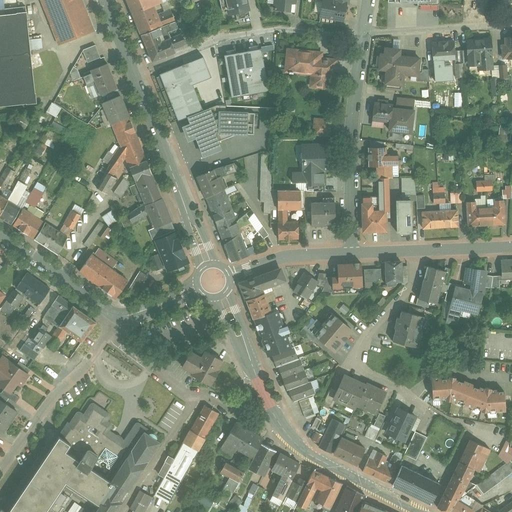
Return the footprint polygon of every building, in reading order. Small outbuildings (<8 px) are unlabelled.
[(95,31),(82,0),(41,0),(60,45),(95,31)] [(159,0),(127,0),(132,14),(153,6),(161,3),(159,0)] [(226,0),(230,14),(236,13),(249,10),(247,0),(226,0)] [(275,0),(275,9),(286,10),(286,11),(294,12),(295,3),(296,3),(295,0),(275,0)] [(331,0),(328,0),(323,0),(321,16),(344,20),(347,4),(347,3),(331,0)] [(0,9),(0,106),(27,103),(28,104),(35,103),(37,100),(36,93),(31,50),(29,36),(28,21),(27,12),(26,6),(0,9)] [(153,6),(132,14),(140,33),(160,25),(156,15),(153,6)] [(249,10),(236,13),(238,20),(251,17),(249,10)] [(156,15),(160,25),(174,21),(170,11),(156,15)] [(170,24),(158,29),(161,35),(173,30),(170,24)] [(156,29),(142,35),(147,47),(162,41),(156,29)] [(162,41),(147,47),(152,59),(154,60),(175,51),(174,47),(187,42),(181,34),(162,41)] [(511,37),(506,38),(506,45),(503,46),(504,58),(507,58),(507,59),(511,58),(511,37)] [(491,39),(468,40),(469,50),(470,63),(479,62),(480,70),(494,69),(492,55),(493,55),(491,39)] [(439,42),(432,43),(434,60),(435,60),(436,64),(435,64),(436,81),(446,81),(445,59),(456,58),(455,41),(448,42),(447,41),(440,41),(439,42)] [(96,45),(84,50),(83,51),(88,63),(101,57),(96,45)] [(404,58),(404,59),(400,59),(400,50),(401,50),(400,50),(387,48),(386,48),(386,49),(385,55),(382,54),(381,54),(381,55),(380,68),(380,69),(381,69),(387,70),(387,74),(386,74),(383,76),(383,80),(385,82),(386,83),(386,87),(385,87),(385,89),(386,89),(402,90),(403,85),(403,84),(404,74),(418,75),(418,76),(418,75),(419,70),(420,59),(420,58),(419,58),(405,57),(405,58),(404,57),(404,58)] [(224,57),(232,98),(268,92),(261,50),(224,57)] [(337,60),(318,58),(318,55),(318,54),(318,53),(317,53),(316,52),(302,51),(301,52),(301,54),(291,52),(290,62),(289,62),(288,62),(287,63),(287,70),(287,71),(290,72),(290,74),(293,74),(294,71),(313,73),(311,86),(330,88),(331,76),(336,76),(337,60)] [(189,117),(203,112),(193,86),(211,79),(203,58),(160,75),(178,122),(189,117)] [(77,61),(71,72),(78,76),(85,67),(77,61)] [(108,63),(91,70),(102,96),(118,89),(108,63)] [(507,65),(500,65),(501,79),(508,78),(507,65)] [(499,78),(492,78),(493,95),(500,95),(499,78)] [(455,107),(463,108),(464,93),(455,92),(455,107)] [(121,96),(104,103),(112,123),(129,116),(121,96)] [(415,99),(397,97),(396,109),(414,111),(415,99)] [(396,109),(393,108),(393,104),(388,104),(388,101),(379,100),(379,103),(375,102),(374,112),(372,113),(371,117),(373,118),(373,120),(391,122),(390,130),(412,133),(414,111),(396,109)] [(62,108),(53,103),(47,112),(56,117),(62,108)] [(203,112),(189,117),(192,123),(184,126),(188,136),(189,136),(193,137),(193,139),(197,137),(205,156),(221,150),(218,142),(239,134),(255,135),(255,113),(226,112),(226,106),(217,105),(203,112)] [(129,116),(112,123),(114,126),(121,144),(138,138),(129,116)] [(106,118),(95,123),(92,125),(97,129),(102,127),(107,126),(108,125),(106,118)] [(327,120),(315,119),(314,128),(316,128),(315,135),(330,136),(331,123),(327,122),(327,120)] [(425,139),(426,125),(419,125),(417,138),(425,139)] [(363,126),(362,134),(370,135),(371,126),(363,126)] [(501,127),(501,140),(511,140),(511,127),(501,127)] [(147,160),(138,138),(121,144),(126,157),(130,167),(147,160)] [(113,141),(104,155),(111,160),(114,155),(113,154),(119,145),(113,141)] [(111,160),(109,164),(110,165),(106,172),(113,176),(126,157),(121,144),(114,155),(111,160)] [(329,164),(328,145),(310,145),(311,152),(305,152),(306,161),(305,161),(305,164),(306,164),(306,169),(307,169),(307,172),(293,172),(293,183),(309,182),(309,178),(324,178),(324,170),(322,169),(321,165),(329,164)] [(387,147),(369,147),(370,153),(369,153),(368,156),(369,160),(370,160),(370,166),(377,166),(377,178),(379,178),(390,178),(392,178),(392,171),(393,170),(393,166),(392,165),(392,164),(387,164),(387,156),(387,147)] [(273,155),(261,154),(260,190),(261,190),(260,202),(264,202),(263,214),(271,214),(271,210),(271,190),(273,155)] [(399,164),(399,155),(387,156),(387,164),(392,164),(399,164)] [(147,160),(130,167),(136,180),(153,173),(147,160)] [(214,169),(198,175),(206,197),(223,188),(224,189),(226,188),(222,176),(238,171),(235,163),(214,169)] [(8,167),(0,180),(0,184),(6,188),(16,172),(8,167)] [(113,176),(106,172),(97,188),(107,194),(116,178),(113,176)] [(153,173),(136,180),(137,184),(133,186),(137,196),(141,194),(145,203),(162,197),(153,173)] [(125,178),(116,191),(124,197),(133,184),(125,178)] [(325,191),(325,178),(324,178),(309,178),(309,182),(309,191),(317,191),(325,191)] [(390,178),(379,178),(379,197),(379,204),(379,212),(386,212),(391,212),(390,178)] [(401,178),(402,196),(410,196),(416,195),(415,178),(401,178)] [(485,181),(477,182),(477,191),(486,191),(485,181)] [(226,188),(224,189),(227,196),(239,191),(235,184),(226,188)] [(26,189),(20,198),(26,202),(32,192),(28,190),(30,189),(27,187),(26,189)] [(44,193),(35,188),(32,192),(26,202),(35,207),(44,193)] [(223,188),(206,197),(207,199),(207,198),(209,204),(211,209),(213,214),(213,216),(214,216),(231,207),(227,196),(224,189),(223,188)] [(301,191),(278,190),(279,209),(287,209),(288,209),(301,209),(301,191)] [(53,192),(45,206),(51,209),(59,196),(53,192)] [(461,192),(451,193),(452,204),(462,203),(461,192)] [(9,200),(0,194),(0,216),(9,201),(9,200)] [(323,198),(323,202),(311,202),(312,223),(312,226),(326,225),(326,223),(335,223),(335,224),(336,224),(335,197),(323,198)] [(176,230),(163,198),(148,204),(148,205),(150,212),(156,227),(149,230),(153,240),(176,230)] [(138,200),(130,206),(133,210),(141,205),(138,200)] [(402,200),(396,200),(397,233),(412,232),(411,200),(402,200)] [(504,200),(496,200),(496,206),(486,207),(487,225),(492,225),(493,226),(499,226),(499,225),(505,224),(504,200)] [(21,208),(9,201),(0,216),(0,217),(12,224),(21,208)] [(486,207),(475,208),(475,201),(467,202),(468,226),(474,226),(475,227),(481,227),(480,225),(487,225),(486,207)] [(148,204),(140,206),(128,215),(132,223),(149,214),(149,213),(150,212),(148,205),(148,204)] [(379,204),(363,204),(364,229),(366,231),(377,231),(378,232),(382,232),(383,231),(386,230),(386,212),(379,212),(379,204)] [(231,207),(214,216),(218,224),(217,224),(218,226),(220,229),(219,230),(220,231),(222,235),(221,235),(222,236),(224,242),(224,243),(239,228),(237,223),(231,207)] [(43,222),(23,209),(14,225),(34,239),(43,222)] [(287,209),(279,209),(279,210),(279,222),(288,222),(288,209),(287,209)] [(458,210),(441,211),(441,227),(458,226),(458,210)] [(82,215),(74,211),(66,224),(74,229),(82,215)] [(441,211),(423,212),(423,228),(441,227),(441,211)] [(113,212),(103,216),(107,226),(117,222),(113,212)] [(239,228),(224,243),(231,259),(236,260),(256,253),(250,238),(248,236),(252,231),(255,234),(258,230),(263,225),(254,212),(250,217),(239,228)] [(246,213),(237,223),(239,228),(250,217),(246,213)] [(279,222),(278,222),(279,239),(287,238),(287,239),(292,239),(292,238),(299,238),(298,221),(288,222),(279,222)] [(68,237),(45,223),(35,240),(58,254),(68,237)] [(106,225),(98,235),(104,239),(111,229),(106,225)] [(269,234),(263,225),(258,230),(262,234),(262,235),(265,238),(269,234)] [(176,233),(157,241),(169,270),(188,262),(176,233)] [(118,261),(105,252),(99,260),(112,269),(118,261)] [(158,254),(151,257),(157,272),(160,271),(160,269),(163,268),(158,254)] [(99,260),(92,255),(80,271),(102,287),(102,288),(112,295),(116,297),(128,280),(112,269),(99,260)] [(511,261),(503,262),(503,261),(502,262),(503,277),(504,277),(511,276),(511,261)] [(402,262),(387,263),(388,286),(395,285),(397,284),(397,281),(401,281),(402,280),(402,279),(402,266),(402,262)] [(362,263),(338,264),(338,277),(333,277),(332,277),(333,288),(334,288),(363,286),(362,263)] [(445,271),(427,267),(422,286),(424,286),(421,299),(419,299),(430,302),(437,304),(443,279),(445,272),(445,271)] [(452,269),(446,268),(445,271),(445,272),(443,279),(449,280),(448,286),(452,269)] [(282,270),(280,269),(271,273),(275,284),(284,281),(285,279),(282,270)] [(382,269),(365,269),(365,282),(376,282),(382,276),(382,269)] [(452,302),(447,321),(458,324),(463,306),(480,311),(484,294),(485,287),(486,275),(487,271),(469,269),(464,289),(456,287),(452,302)] [(50,288),(27,272),(17,287),(40,303),(50,288)] [(271,273),(241,283),(247,300),(264,293),(262,289),(275,284),(271,273)] [(305,273),(294,291),(307,299),(316,285),(318,281),(305,273)] [(327,273),(320,273),(318,281),(316,285),(318,287),(324,288),(326,277),(327,273)] [(494,276),(486,275),(485,287),(492,288),(494,276)] [(500,276),(494,276),(492,288),(500,288),(500,276)] [(332,277),(326,277),(324,288),(322,293),(334,292),(334,288),(333,288),(332,277)] [(456,287),(449,285),(445,301),(452,302),(456,287)] [(14,290),(1,308),(10,314),(16,306),(23,296),(14,290)] [(247,300),(254,319),(255,318),(272,312),(265,293),(264,293),(247,300)] [(60,295),(45,317),(58,326),(62,320),(59,319),(61,316),(63,318),(66,314),(67,314),(73,305),(60,295)] [(430,302),(419,299),(418,298),(416,305),(429,308),(430,302)] [(97,322),(74,305),(60,326),(68,331),(82,342),(97,322)] [(422,309),(410,306),(409,313),(420,316),(422,309)] [(272,312),(255,318),(257,324),(258,324),(260,330),(259,330),(260,334),(263,335),(264,337),(263,340),(264,344),(265,344),(267,349),(266,350),(268,356),(273,355),(292,348),(286,333),(290,331),(288,326),(284,327),(278,310),(277,310),(272,312)] [(409,313),(402,311),(400,318),(398,317),(395,329),(396,329),(393,341),(415,347),(417,339),(420,340),(422,331),(420,331),(423,317),(425,318),(425,317),(420,316),(409,313)] [(333,313),(323,324),(317,319),(309,328),(309,329),(318,338),(335,352),(345,341),(344,340),(353,330),(333,313)] [(318,338),(309,329),(309,328),(306,325),(301,331),(314,342),(318,338)] [(60,326),(48,343),(56,348),(68,331),(60,326)] [(41,329),(33,340),(30,337),(18,354),(28,361),(31,358),(34,360),(39,353),(51,336),(41,329)] [(292,348),(273,355),(277,366),(279,366),(298,359),(294,347),(292,348)] [(223,361),(206,351),(202,358),(191,352),(182,366),(194,373),(192,375),(210,386),(223,361)] [(16,366),(3,357),(0,360),(0,365),(0,383),(5,388),(12,392),(18,384),(21,386),(28,375),(28,374),(16,366)] [(298,359),(279,366),(283,378),(305,370),(300,358),(298,359)] [(31,369),(20,361),(16,366),(28,374),(31,369)] [(305,370),(283,378),(288,390),(289,389),(309,382),(305,370)] [(366,386),(344,376),(340,385),(343,386),(337,399),(348,404),(348,402),(356,406),(355,407),(356,408),(358,403),(366,386)] [(480,389),(473,386),(474,384),(464,381),(464,382),(456,379),(456,377),(450,376),(449,378),(441,379),(441,377),(432,378),(433,397),(441,397),(441,399),(446,398),(446,400),(452,401),(453,399),(458,401),(458,400),(465,402),(465,404),(473,408),(474,406),(482,409),(482,411),(488,412),(488,410),(497,410),(497,412),(506,411),(505,391),(497,392),(497,390),(492,390),(492,388),(486,388),(485,389),(480,387),(480,389)] [(309,382),(289,389),(294,401),(315,394),(311,381),(309,382)] [(386,393),(367,384),(366,386),(358,403),(377,413),(386,393)] [(331,387),(324,401),(331,405),(338,390),(331,387)] [(20,398),(12,392),(5,388),(2,393),(9,398),(16,403),(20,398)] [(2,393),(0,391),(0,399),(6,404),(6,403),(9,398),(2,393)] [(6,404),(0,399),(0,413),(11,422),(18,412),(6,403),(6,404)] [(91,404),(84,415),(81,412),(80,412),(79,412),(78,412),(70,424),(69,423),(60,436),(58,434),(7,509),(11,511),(49,511),(57,502),(64,507),(71,496),(64,491),(65,489),(73,493),(96,509),(95,509),(96,509),(95,510),(95,511),(94,511),(115,511),(122,502),(119,500),(127,489),(128,490),(160,442),(157,440),(157,439),(158,438),(157,436),(157,435),(156,434),(139,423),(138,422),(137,423),(136,423),(123,443),(122,442),(122,440),(121,439),(120,437),(118,436),(116,436),(114,437),(114,436),(114,435),(114,434),(114,433),(113,433),(110,430),(112,426),(113,425),(112,424),(108,421),(110,417),(111,416),(110,415),(110,414),(94,403),(93,403),(92,403),(91,404)] [(219,413),(205,405),(191,430),(205,438),(219,413)] [(314,408),(304,412),(306,417),(316,414),(314,408)] [(416,416),(399,408),(387,432),(405,441),(416,416)] [(11,422),(0,413),(0,428),(4,432),(11,422)] [(380,413),(374,425),(381,428),(386,416),(380,413)] [(322,420),(317,417),(312,427),(317,429),(322,420)] [(345,425),(333,419),(320,447),(332,453),(344,428),(345,425)] [(264,439),(237,423),(226,441),(237,448),(253,457),(261,443),(264,439)] [(380,431),(370,426),(365,436),(376,441),(380,431)] [(205,438),(191,430),(184,442),(188,445),(179,461),(174,459),(172,463),(165,476),(153,497),(164,503),(180,474),(185,476),(205,438)] [(416,432),(405,455),(417,460),(427,437),(416,432)] [(366,448),(342,437),(334,454),(357,465),(366,448)] [(471,440),(438,507),(446,511),(449,511),(458,500),(464,491),(474,469),(480,471),(491,449),(471,440)] [(237,448),(226,441),(222,448),(233,455),(237,448)] [(506,442),(500,455),(508,462),(511,460),(511,459),(511,454),(511,453),(509,443),(506,442)] [(276,451),(261,443),(249,468),(264,476),(276,451)] [(387,456),(379,452),(377,456),(372,453),(363,471),(391,484),(402,460),(393,456),(390,462),(385,460),(387,456)] [(301,463),(280,453),(272,469),(283,474),(293,479),(301,463)] [(169,456),(166,461),(167,461),(160,474),(165,476),(172,463),(171,463),(173,458),(169,456)] [(508,462),(492,474),(498,483),(511,472),(511,461),(511,460),(508,462)] [(246,471),(227,461),(221,472),(231,478),(239,483),(246,471)] [(314,469),(302,463),(296,477),(304,481),(308,483),(314,469)] [(440,484),(402,465),(393,485),(413,494),(412,495),(420,498),(421,498),(431,503),(440,484)] [(323,474),(314,469),(308,483),(313,485),(317,487),(323,474)] [(283,474),(272,500),(280,504),(293,479),(283,474)] [(343,483),(328,476),(316,500),(326,505),(323,511),(329,511),(332,508),(331,507),(343,483)] [(304,481),(296,477),(290,491),(298,495),(304,481)] [(231,478),(222,493),(221,493),(218,498),(227,504),(239,483),(231,478)] [(294,511),(302,511),(306,505),(310,498),(310,497),(313,490),(311,489),(313,485),(308,483),(299,501),(294,511)] [(255,495),(259,487),(253,484),(249,492),(255,495)] [(365,495),(348,486),(338,510),(337,510),(338,511),(337,511),(358,511),(363,501),(365,495)] [(253,498),(248,508),(253,511),(264,489),(259,487),(255,495),(253,498)] [(136,511),(145,511),(153,497),(141,491),(131,509),(136,511)] [(466,494),(458,500),(449,511),(479,511),(482,508),(484,505),(466,494)] [(253,498),(249,495),(243,506),(248,508),(253,498)] [(295,499),(290,510),(294,511),(299,501),(295,499)] [(387,511),(388,511),(363,501),(358,511),(387,511)] [(511,511),(511,501),(499,511),(498,511),(511,511)]
